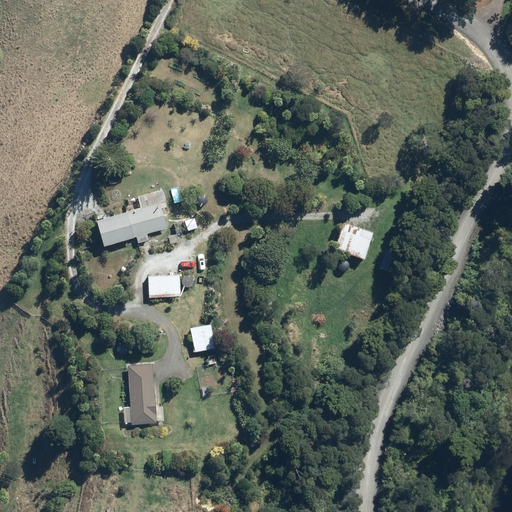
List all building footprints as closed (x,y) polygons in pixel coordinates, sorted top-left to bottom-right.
[(129,201),(132,211),(92,224),(100,252),(136,240),(138,246),(149,242),(147,238),(167,232),(160,211),(167,209),(161,191),(129,201)] [(371,235),(341,225),(334,251),(363,260),(371,235)] [(180,277),(146,278),(146,300),(180,299),(180,277)] [(211,325),(187,329),(191,354),(215,350),(211,325)] [(154,366),(127,368),(129,410),(124,410),(124,428),(156,426),(156,423),(163,422),(162,409),(156,409),(154,366)]
